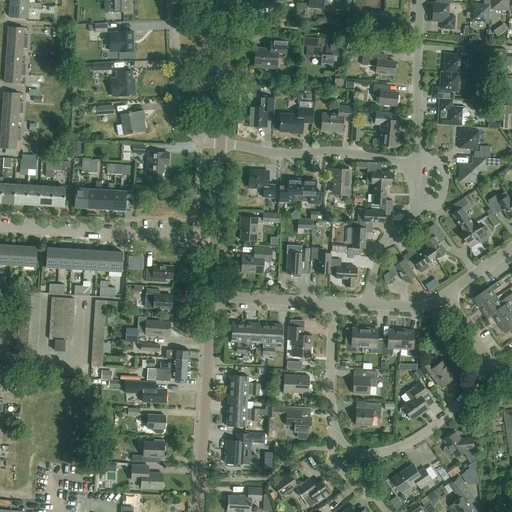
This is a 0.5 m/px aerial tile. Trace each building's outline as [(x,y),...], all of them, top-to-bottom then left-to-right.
[(130,0),(113,0),(114,12),(131,12),(130,0)] [(489,0),(483,0),(483,4),(471,3),(471,5),(470,22),(488,23),(489,9),(489,0)] [(489,0),(489,9),(509,11),(509,7),(509,0),(489,0)] [(41,3),(29,2),(29,4),(10,2),(9,17),(28,18),(29,7),(31,7),(31,8),(40,9),(41,3)] [(450,4),(434,3),(431,3),(430,22),(441,22),(441,29),(454,30),(455,17),(449,16),(450,4)] [(95,33),(107,32),(107,23),(95,24),(88,25),(89,32),(95,32),(95,33)] [(7,41),(28,43),(28,36),(24,36),(24,28),(8,27),(7,41)] [(118,32),(110,33),(110,51),(119,50),(119,52),(133,51),(132,31),(118,31),(118,32)] [(306,56),(313,56),(320,57),(320,66),(332,67),(333,55),(337,55),(338,43),(325,43),(325,46),(324,46),(324,38),(303,37),(302,46),(307,46),(306,56)] [(286,58),(287,40),(270,39),(270,48),(255,48),(253,67),(277,69),(277,58),(286,58)] [(28,43),(7,41),(6,55),(22,56),(23,48),(28,48),(28,43)] [(458,47),(458,54),(445,53),(443,72),(459,73),(463,74),(464,60),(470,61),(471,48),(458,47)] [(361,65),(367,65),(367,66),(376,67),(375,73),(394,75),(395,62),(383,60),(383,54),(362,52),(361,65)] [(22,56),(6,55),(5,69),(26,70),(26,63),(22,63),(22,56)] [(111,62),(89,63),(89,71),(112,70),(111,62)] [(26,70),(5,69),(4,83),(20,84),(21,75),(26,76),(26,70)] [(116,72),(116,77),(111,77),(112,96),(136,95),(135,83),(133,83),(133,71),(116,72)] [(459,73),(443,72),(441,72),(439,91),(458,92),(459,73)] [(334,74),(334,88),(341,88),(342,74),(334,74)] [(503,79),(495,79),(495,95),(503,95),(503,79)] [(396,106),(398,92),(385,91),(386,85),(374,84),(373,97),(379,97),(379,104),(396,106)] [(432,87),(431,98),(439,99),(443,99),(443,98),(449,99),(450,93),(437,93),(438,87),(432,87)] [(3,107),(23,108),(24,101),(19,101),(19,93),(4,92),(3,107)] [(273,111),(274,98),(260,97),(259,107),(251,106),(250,126),(265,127),(266,111),(273,111)] [(437,124),(463,126),(464,107),(453,106),(453,100),(443,99),(439,99),(437,124)] [(97,115),(114,114),(113,102),(96,103),(97,115)] [(351,119),(352,107),(339,106),(338,114),(322,113),(321,130),(342,131),(343,119),(351,119)] [(23,108),(3,107),(2,120),(17,121),(18,114),(23,114),(23,108)] [(311,123),(312,109),(298,108),(298,115),(280,114),(279,131),(294,132),(294,133),(302,134),(302,123),(311,123)] [(144,119),(146,118),(145,111),(122,115),(125,135),(147,131),(144,119)] [(392,114),(376,113),(375,124),(381,125),(380,132),(398,134),(399,121),(391,120),(392,114)] [(17,121),(2,120),(1,134),(21,135),(22,129),(17,129),(17,121)] [(477,150),(479,130),(460,129),(458,148),(477,150)] [(398,134),(380,132),(379,140),(373,139),(373,145),(397,147),(398,134)] [(21,135),(1,134),(0,145),(0,147),(16,149),(16,141),(21,141),(21,135)] [(145,145),(133,144),(132,153),(145,154),(145,145)] [(36,146),(36,155),(47,156),(48,146),(36,146)] [(490,146),(479,146),(479,151),(474,151),(474,156),(490,157),(490,146)] [(146,151),(146,162),(150,162),(149,172),(152,172),(152,177),(161,178),(161,172),(162,172),(163,164),(167,164),(168,153),(146,151)] [(28,169),(29,155),(22,155),(22,159),(21,159),(20,169),(28,169)] [(29,155),(28,169),(35,170),(36,160),(37,160),(38,156),(29,155)] [(185,168),(186,155),(171,155),(170,168),(185,168)] [(485,172),(486,158),(472,157),(472,164),(459,163),(458,182),(478,184),(478,172),(485,172)] [(3,158),(3,168),(10,168),(11,159),(3,158)] [(89,173),(90,160),(82,159),(81,173),(89,173)] [(90,160),(89,173),(97,174),(97,160),(90,160)] [(53,171),(54,161),(46,161),(46,170),(53,171)] [(54,161),(53,171),(61,171),(61,162),(54,161)] [(386,183),(386,184),(391,184),(392,172),(383,172),(384,165),(367,164),(367,175),(371,175),(370,183),(374,183),(386,183)] [(114,175),(115,165),(107,165),(107,174),(114,175)] [(115,165),(114,175),(122,175),(122,166),(115,165)] [(349,195),(350,188),(351,171),(329,170),(329,181),(334,181),(333,194),(349,195)] [(274,199),(275,185),(268,184),(269,172),(249,171),(249,187),(264,187),(264,198),(274,199)] [(280,183),(279,202),(292,203),(293,194),(301,195),(302,179),(288,178),(288,184),(280,183)] [(302,179),(301,195),(309,195),(308,203),(320,204),(321,192),(315,192),(316,180),(302,179)] [(88,189),(87,208),(100,209),(101,190),(102,181),(96,181),(96,190),(88,189)] [(108,190),(101,190),(100,209),(112,210),(113,191),(114,191),(114,183),(109,183),(108,190)] [(374,183),(373,203),(367,203),(366,206),(370,206),(370,209),(378,210),(385,211),(385,210),(391,211),(392,200),(385,200),(386,184),(386,183),(374,183)] [(2,184),(1,203),(14,204),(15,185),(2,184)] [(15,185),(14,204),(26,205),(27,185),(15,185)] [(39,205),(40,186),(27,185),(26,205),(39,205)] [(40,186),(39,205),(51,206),(52,187),(40,186)] [(64,207),(65,188),(52,187),(51,206),(64,207)] [(87,208),(88,189),(75,188),(74,207),(87,208)] [(113,191),(112,210),(125,211),(126,191),(114,191),(113,191)] [(511,203),(509,200),(510,199),(506,195),(500,199),(498,195),(489,202),(497,213),(503,209),(510,218),(511,216),(511,203)] [(473,225),(473,224),(464,211),(470,207),(464,198),(453,205),(456,211),(451,214),(462,231),(463,231),(473,225)] [(365,228),(372,228),(372,222),(384,222),(385,215),(391,215),(391,211),(385,210),(385,211),(378,210),(370,209),(364,209),(363,221),(359,221),(358,227),(358,228),(365,228)] [(487,216),(496,230),(502,226),(493,212),(487,216)] [(256,237),(257,223),(263,224),(263,222),(279,223),(279,214),(263,213),(263,218),(240,217),(240,225),(241,225),(241,236),(256,237)] [(500,215),(506,224),(510,222),(504,213),(500,215)] [(312,220),(298,220),(297,229),(312,229),(312,220)] [(463,231),(462,231),(459,233),(466,243),(475,236),(479,242),(490,234),(485,226),(481,228),(476,222),(473,224),(473,225),(463,231)] [(435,257),(436,259),(446,252),(439,242),(444,238),(437,228),(434,223),(425,230),(428,234),(430,237),(424,241),(428,247),(429,247),(435,257)] [(358,228),(358,227),(353,227),(352,248),(348,248),(347,254),(360,255),(361,248),(364,249),(365,232),(372,232),(372,228),(365,228),(358,228)] [(482,242),(475,251),(481,256),(489,248),(482,242)] [(0,264),(10,265),(11,246),(0,244),(0,264)] [(22,266),(24,246),(11,246),(10,265),(22,266)] [(24,246),(22,266),(35,266),(37,247),(24,246)] [(429,247),(428,247),(415,257),(411,251),(402,257),(403,259),(409,269),(410,268),(415,264),(418,269),(435,257),(429,247)] [(59,268),(60,249),(47,248),(45,267),(59,268)] [(329,272),(330,259),(330,253),(323,252),(323,248),(313,248),(312,261),(318,261),(317,273),(329,274),(329,272)] [(71,269),(72,249),(60,249),(59,268),(71,269)] [(83,269),(85,250),(72,249),(71,269),(83,269)] [(270,261),(271,249),(255,249),(254,257),(242,256),(242,273),(262,274),(263,261),(270,261)] [(300,253),(287,252),(286,274),(293,274),(292,276),(293,277),(300,278),(300,276),(301,274),(302,261),(308,262),(309,249),(301,249),(300,253)] [(96,270),(97,251),(85,250),(83,269),(96,270)] [(108,271),(110,252),(97,251),(96,270),(108,271)] [(110,252),(108,271),(121,272),(123,253),(110,252)] [(134,266),(144,266),(144,257),(134,257),(134,266)] [(330,259),(329,272),(336,273),(335,278),(346,279),(346,287),(353,287),(354,279),(356,279),(357,268),(341,267),(341,260),(330,259)] [(409,269),(403,259),(397,263),(395,259),(386,265),(393,276),(399,273),(405,283),(415,276),(410,268),(409,269)] [(172,279),(173,267),(153,265),(153,270),(146,269),(145,281),(152,282),(152,278),(172,279)] [(480,308),(497,296),(493,291),(502,285),(499,281),(474,299),(480,308)] [(21,282),(21,292),(29,292),(29,282),(21,282)] [(57,294),(57,284),(49,284),(49,293),(57,294)] [(82,296),(82,286),(75,285),(74,295),(82,296)] [(82,286),(82,296),(89,296),(90,286),(82,286)] [(107,297),(107,287),(100,286),(99,297),(107,297)] [(107,287),(107,297),(115,298),(115,287),(107,287)] [(146,308),(153,308),(171,309),(171,296),(159,295),(159,290),(147,289),(146,298),(146,308)] [(497,296),(480,308),(487,318),(492,314),(503,306),(508,302),(508,303),(511,300),(511,293),(500,301),(497,296)] [(511,313),(511,307),(508,303),(508,302),(503,306),(492,314),(499,323),(511,313)] [(511,313),(499,323),(505,333),(511,329),(511,328),(511,313)] [(171,322),(146,320),(145,335),(170,337),(171,322)] [(243,353),(245,323),(232,322),(231,341),(238,342),(237,353),(243,353)] [(256,343),(257,323),(245,323),(243,353),(249,354),(249,342),(256,343)] [(268,355),(270,324),(257,323),(256,343),(263,343),(262,354),(268,355)] [(270,324),(268,355),(274,355),(275,344),(282,344),(283,325),(270,324)] [(312,346),(312,337),(303,336),(303,328),(289,327),(288,340),(293,340),(292,356),(310,357),(310,345),(312,346)] [(138,343),(139,329),(126,328),(125,342),(138,343)] [(363,347),(365,329),(352,328),(351,337),(346,337),(345,352),(356,352),(356,346),(363,347)] [(381,354),(382,339),(377,339),(378,330),(365,329),(363,347),(371,347),(371,353),(381,354)] [(400,348),(401,331),(388,330),(387,339),(382,339),(381,354),(392,354),(393,348),(400,348)] [(401,331),(400,348),(407,349),(406,355),(412,355),(417,355),(418,341),(414,341),(414,332),(401,331)] [(65,341),(60,340),(55,340),(54,351),(64,351),(65,341)] [(492,349),(501,345),(498,340),(489,344),(492,349)] [(113,352),(113,341),(105,341),(105,352),(113,352)] [(160,344),(141,343),(141,351),(160,352),(160,344)] [(173,358),(189,359),(190,350),(173,349),(173,350),(166,349),(166,358),(173,358)] [(165,369),(189,370),(189,359),(173,358),(173,363),(160,362),(160,368),(160,370),(165,370),(165,369)] [(440,388),(454,378),(442,361),(432,368),(428,362),(419,369),(425,379),(431,375),(440,388)] [(160,368),(155,368),(154,380),(169,381),(170,378),(188,379),(189,370),(165,369),(165,370),(160,370),(160,368)] [(112,371),(102,370),(101,378),(112,379),(112,371)] [(410,373),(416,381),(422,377),(417,370),(416,371),(415,370),(414,370),(410,373)] [(376,387),(377,372),(362,371),(362,377),(352,377),(351,394),(369,395),(369,387),(376,387)] [(228,388),(259,390),(259,385),(259,384),(248,383),(248,376),(229,375),(228,388)] [(308,394),(309,376),(284,375),(283,392),(308,394)] [(166,389),(153,389),(153,382),(124,381),(124,393),(142,393),(142,402),(148,402),(165,403),(166,389)] [(414,396),(401,406),(402,406),(399,408),(399,411),(401,413),(404,414),(406,412),(411,419),(418,414),(419,415),(429,408),(421,397),(427,393),(419,382),(409,389),(414,396)] [(259,390),(228,388),(228,401),(247,402),(247,395),(259,396),(259,390)] [(247,402),(228,401),(227,413),(258,415),(258,409),(246,409),(247,402)] [(380,417),(380,403),(365,403),(365,409),(355,408),(354,425),(372,425),(372,417),(380,417)] [(275,417),(276,406),(268,406),(267,417),(275,417)] [(140,408),(128,408),(128,415),(140,416),(140,408)] [(294,425),(294,432),(298,432),(297,437),(299,438),(305,439),(307,437),(307,433),(310,433),(311,417),(301,417),(301,411),(287,410),(286,425),(294,425)] [(258,415),(227,413),(226,426),(245,427),(246,420),(257,421),(258,415)] [(147,428),(154,428),(153,431),(155,433),(161,433),(163,432),(163,429),(164,429),(165,415),(148,415),(142,415),(141,422),(147,422),(147,428)] [(111,417),(100,417),(100,426),(110,426),(111,417)] [(444,440),(448,445),(445,447),(444,450),(446,453),(450,453),(452,452),(456,457),(464,451),(472,463),(476,460),(474,437),(461,439),(456,432),(444,440)] [(241,464),(248,464),(249,463),(251,442),(264,443),(265,434),(249,433),(249,434),(237,433),(236,440),(226,440),(225,450),(226,450),(225,463),(241,464)] [(143,456),(132,455),(132,461),(148,462),(148,456),(163,457),(164,439),(154,438),(154,441),(143,441),(143,456)] [(486,469),(499,464),(494,452),(481,458),(486,469)] [(317,470),(321,467),(314,457),(310,460),(317,470)] [(116,463),(99,462),(99,471),(116,471),(116,463)] [(465,480),(478,478),(476,462),(474,462),(475,466),(469,467),(469,469),(464,470),(465,480)] [(162,488),(162,473),(148,472),(148,465),(132,465),(131,480),(141,480),(141,487),(162,488)] [(421,488),(433,480),(425,468),(419,472),(414,465),(394,478),(403,492),(417,482),(421,488)] [(438,470),(445,481),(450,477),(443,467),(438,470)] [(281,496),(297,485),(288,472),(272,484),(281,496)] [(117,484),(117,475),(104,475),(104,484),(117,484)] [(449,482),(453,489),(460,499),(451,506),(455,511),(476,511),(470,503),(476,498),(460,475),(449,482)] [(309,507),(316,503),(329,494),(321,482),(316,485),(314,483),(312,484),(309,479),(295,488),(302,498),(303,498),(309,507)] [(261,501),(262,489),(248,488),(247,496),(243,496),(227,495),(226,511),(239,511),(250,511),(251,500),(261,501)] [(276,499),(271,488),(267,490),(272,500),(276,499)] [(421,501),(424,506),(430,502),(427,496),(421,501)] [(0,498),(0,506),(12,507),(12,499),(0,498)] [(419,502),(408,509),(410,511),(419,511),(424,509),(419,502)]
